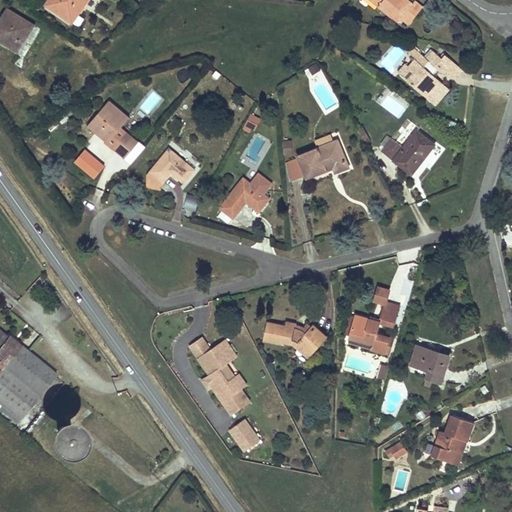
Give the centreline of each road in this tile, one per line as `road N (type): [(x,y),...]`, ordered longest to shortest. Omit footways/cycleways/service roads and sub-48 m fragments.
road 1 (secondary): [(0,177),(235,511)]
road 2 (residential): [(303,269),(128,214),(110,216),(98,228),(101,244),(149,293),(172,301)]
road 3 (residential): [(486,224),(303,269)]
road 4 (residential): [(172,301),(303,269)]
road 5 (residential): [(511,107),(484,198),(486,224)]
